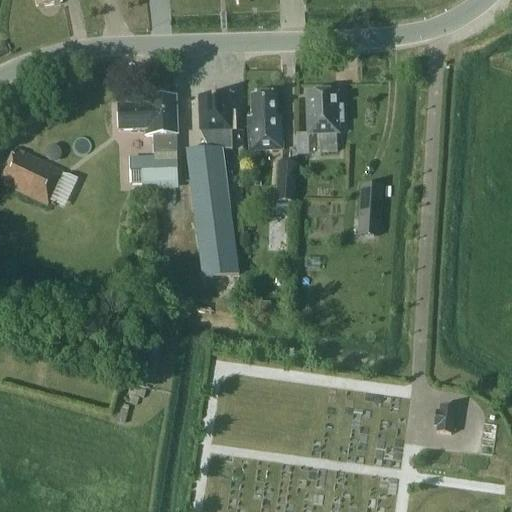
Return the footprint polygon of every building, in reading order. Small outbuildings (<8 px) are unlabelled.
[(35,0),(37,10),(61,5),(60,0),(35,0)] [(338,108),(338,93),(306,94),(307,137),(319,137),(319,154),(337,153),(336,136),(339,136),(339,125),(343,125),(342,108),(338,108)] [(277,117),(276,95),(251,96),(252,118),(248,118),(249,152),(283,151),(281,117),(277,117)] [(231,115),(230,98),(199,99),(200,133),(208,151),(186,152),(203,280),(238,276),(222,152),(232,152),(231,132),(235,132),(235,114),(231,115)] [(130,158),(131,188),(142,188),(142,185),(177,184),(176,163),(178,163),(176,129),(177,129),(176,99),(148,100),(148,106),(117,108),(118,132),(145,131),(146,138),(153,138),(154,158),(130,158)] [(0,183),(0,184),(47,207),(63,174),(15,151),(0,183)] [(276,203),(294,204),(297,165),(279,163),(276,203)] [(361,186),(358,239),(382,240),(384,187),(361,186)] [(246,305),(246,317),(270,316),(270,305),(246,305)] [(133,383),(149,384),(150,362),(134,361),(133,383)] [(146,407),(148,386),(125,384),(123,405),(146,407)] [(437,434),(451,436),(455,410),(441,408),(440,414),(436,413),(434,428),(438,428),(437,434)]
